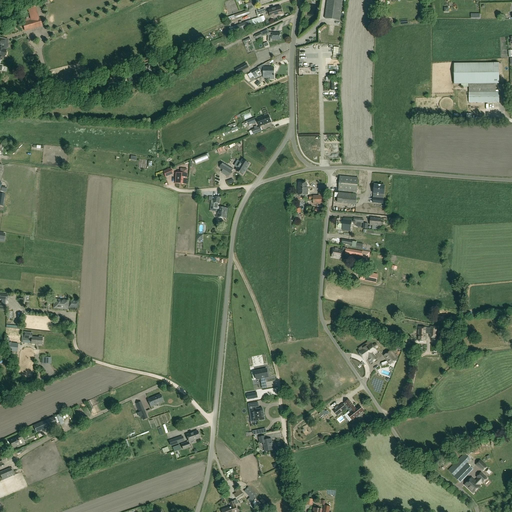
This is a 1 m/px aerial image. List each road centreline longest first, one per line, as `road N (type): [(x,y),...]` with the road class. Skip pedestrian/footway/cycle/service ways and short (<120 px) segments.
road 1 (unclassified): [(477,511),(467,495),(408,451),(326,330),(319,306),(329,167)]
road 2 (unclassified): [(196,511),(210,455),(232,235),(254,185)]
road 3 (unclassified): [(511,179),(329,167)]
road 4 (track): [(402,408),(468,354),(511,346)]
road 5 (unclassified): [(291,121),(300,0)]
